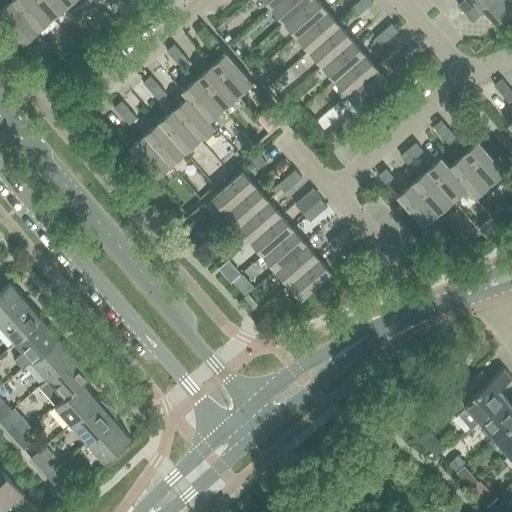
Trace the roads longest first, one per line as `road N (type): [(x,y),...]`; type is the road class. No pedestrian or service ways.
road 1 (tertiary): [(261,411),(0,109)]
road 2 (tertiary): [(0,169),(225,443)]
road 3 (tertiary): [(261,411),(358,340),(475,293)]
road 4 (residential): [(332,188),(470,76)]
road 5 (residential): [(95,100),(219,0)]
